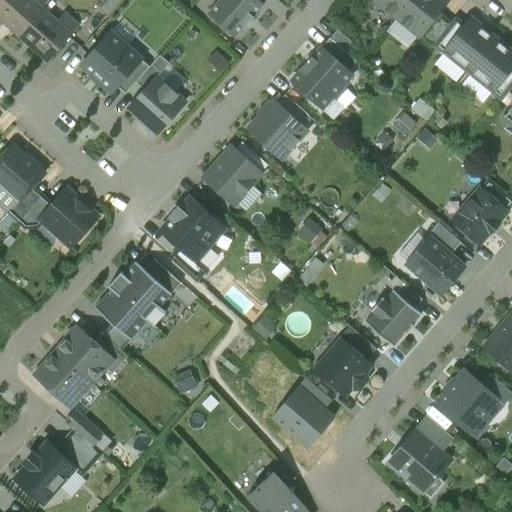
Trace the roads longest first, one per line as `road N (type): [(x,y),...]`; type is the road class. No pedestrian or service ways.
road 1 (residential): [(348,511),(356,441),(511,265)]
road 2 (residential): [(325,0),(165,177)]
road 3 (residential): [(136,210),(0,361)]
road 4 (residential): [(46,107),(71,97),(165,177)]
road 5 (residential): [(46,107),(39,123),(136,210)]
